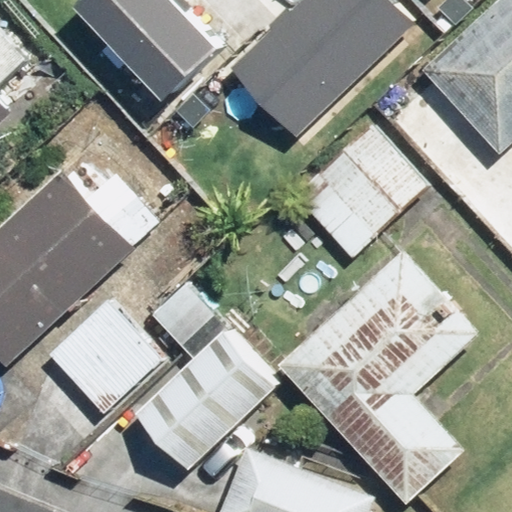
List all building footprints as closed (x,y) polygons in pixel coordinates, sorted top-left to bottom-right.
[(204,0),(97,0),(187,84),(237,31),(204,0)] [(414,0),(313,0),(253,58),(311,118),(424,9),(414,0)] [(511,11),(454,65),(511,127),(511,11)] [(0,85),(0,132),(24,111),(0,85)] [(382,125),(310,190),(362,248),(435,182),(382,125)] [(77,171),(0,240),(0,341),(19,363),(147,247),(77,171)] [(487,330),(414,250),(290,362),(363,443),(365,441),(419,500),(481,444),(427,385),(487,330)] [(119,299),(59,354),(112,412),(172,357),(119,299)] [(151,408),(201,462),(288,384),(238,329),(151,408)] [(258,447),(234,511),(374,511),(382,492),(258,447)]
